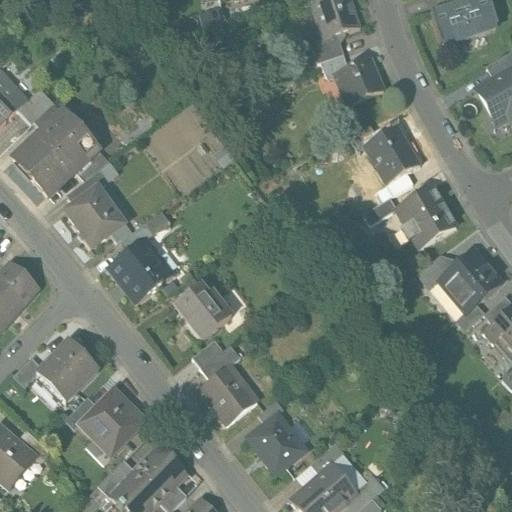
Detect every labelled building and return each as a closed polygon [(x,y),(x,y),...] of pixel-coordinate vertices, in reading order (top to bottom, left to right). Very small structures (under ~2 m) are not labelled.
[(347,0),(327,0),(309,7),(321,43),(322,45),(336,40),(356,32),(349,12),(352,11),(347,0)] [(482,0),(470,4),(463,6),(461,1),(447,5),(447,4),(436,7),(438,14),(431,17),(431,16),(429,17),(439,47),(440,47),(440,46),(495,29),(495,30),(496,29),(487,0),(482,0)] [(221,8),(199,15),(203,28),(225,20),(221,8)] [(336,40),(322,45),(321,43),(309,47),(316,66),(321,64),(342,57),(336,40)] [(511,54),(485,70),(493,84),(511,72),(511,54)] [(342,57),(321,64),(329,82),(338,78),(338,77),(347,73),(342,57)] [(347,73),(338,77),(338,78),(352,107),(382,94),(368,63),(347,73)] [(511,72),(493,84),(477,93),(496,126),(508,119),(510,121),(511,119),(511,72)] [(0,82),(0,130),(16,115),(24,108),(0,82)] [(24,108),(16,115),(29,129),(33,126),(53,107),(39,93),(24,108)] [(53,107),(33,126),(42,134),(61,116),(53,107)] [(42,134),(13,162),(47,198),(58,188),(54,184),(69,170),(75,176),(98,154),(61,116),(42,134)] [(369,128),(350,139),(358,153),(368,148),(367,147),(377,141),(369,128)] [(377,141),(367,147),(368,148),(390,186),(420,168),(397,130),(377,141)] [(98,154),(75,176),(84,186),(110,167),(98,154)] [(431,189),(396,210),(405,227),(400,230),(408,243),(413,240),(419,250),(455,229),(431,189)] [(96,194),(65,218),(92,252),(123,229),(96,194)] [(385,202),(363,216),(369,227),(392,213),(385,202)] [(143,229),(120,246),(129,256),(145,243),(146,244),(152,239),(143,229)] [(129,256),(107,273),(126,297),(129,295),(138,307),(172,280),(146,244),(145,243),(129,256)] [(474,254),(439,284),(465,315),(466,315),(476,307),(501,285),(474,254)] [(440,257),(416,275),(425,288),(450,269),(440,257)] [(0,277),(0,332),(35,293),(8,269),(0,277)] [(198,289),(173,309),(187,327),(180,332),(195,351),(231,323),(210,296),(206,299),(198,289)] [(511,306),(504,298),(483,316),(492,325),(511,307),(511,306)] [(476,307),(466,315),(465,315),(457,322),(465,332),(483,316),(476,307)] [(511,307),(492,325),(482,334),(493,346),(498,341),(508,352),(503,357),(511,367),(511,307)] [(212,345),(191,362),(199,373),(220,356),(212,345)] [(96,373),(69,346),(36,378),(64,406),(96,373)] [(220,356),(199,373),(209,385),(227,371),(228,372),(239,363),(228,350),(220,356)] [(209,385),(199,393),(226,428),(254,406),(228,372),(227,371),(209,385)] [(511,371),(502,381),(510,390),(511,388),(511,371)] [(144,425),(111,393),(95,409),(78,426),(79,427),(93,441),(98,437),(115,454),(144,425)] [(86,401),(64,423),(73,433),(79,427),(78,426),(95,409),(86,401)] [(275,405),(256,420),(263,429),(275,419),(282,414),(275,405)] [(263,429),(247,441),(274,477),(303,455),(275,419),(263,429)] [(16,445),(0,431),(0,486),(6,491),(31,461),(33,459),(16,445)] [(40,448),(25,433),(16,445),(33,459),(31,461),(39,468),(48,457),(40,448)] [(331,450),(310,467),(318,478),(330,468),(331,468),(340,461),(331,450)] [(131,474),(106,499),(118,511),(117,511),(154,511),(158,508),(175,490),(185,481),(154,451),(131,474)] [(122,464),(96,490),(106,499),(131,474),(122,464)] [(318,478),(288,503),(295,511),(344,511),(346,511),(358,501),(357,500),(331,468),(330,468),(318,478)] [(175,490),(158,508),(162,511),(172,511),(185,500),(175,490)] [(366,492),(357,500),(358,501),(346,511),(359,511),(370,503),(373,501),(366,492)] [(359,511),(377,511),(370,503),(359,511)]
